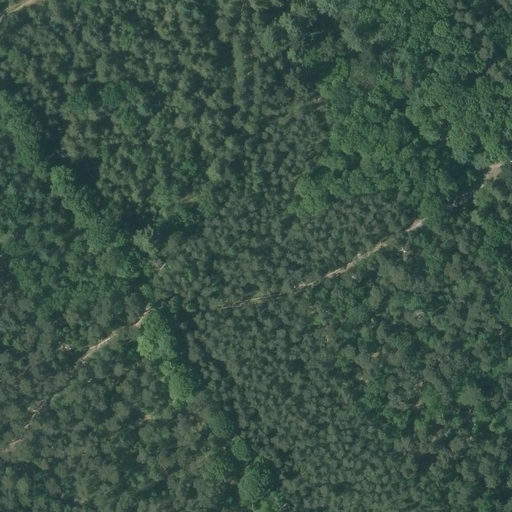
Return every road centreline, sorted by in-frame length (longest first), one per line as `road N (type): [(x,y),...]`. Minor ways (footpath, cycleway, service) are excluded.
road 1 (track): [(470,190),(290,296),(131,326)]
road 2 (track): [(78,364),(0,457)]
